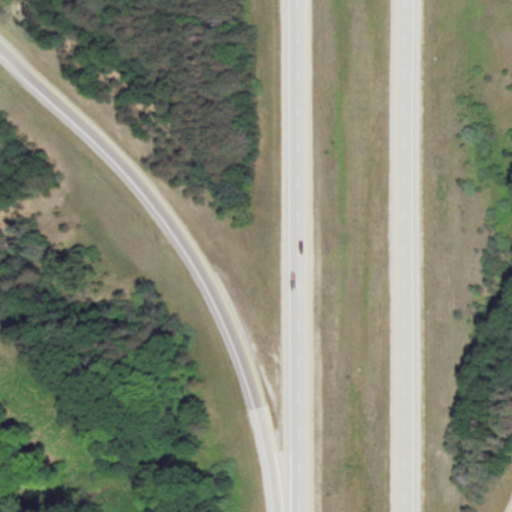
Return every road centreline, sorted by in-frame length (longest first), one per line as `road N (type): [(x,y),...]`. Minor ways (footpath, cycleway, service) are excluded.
road 1 (motorway): [(0,46),(108,148),(203,277),(253,397),(276,511)]
road 2 (motorway): [(297,0),(298,511)]
road 3 (motorway): [(407,511),(407,0)]
